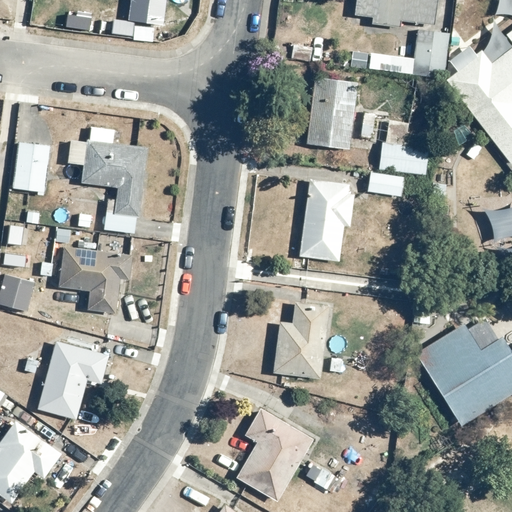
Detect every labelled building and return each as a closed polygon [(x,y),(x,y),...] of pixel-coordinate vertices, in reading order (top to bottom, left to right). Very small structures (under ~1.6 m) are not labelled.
[(167,0),(130,0),(128,21),(164,26),(167,0)] [(438,0),(357,0),(356,15),(373,17),(372,24),(400,28),(401,21),(435,26),(438,0)] [(511,0),(498,0),(498,15),(511,16),(511,0)] [(482,51),(443,80),(511,170),(511,51),(493,66),(482,51)] [(314,77),(306,144),(349,149),(358,82),(314,77)] [(148,147),(87,139),(81,183),(118,188),(114,214),(139,217),(148,147)] [(375,169),(424,173),(426,145),(377,141),(375,169)] [(49,145),(18,143),(14,190),(45,192),(49,145)] [(424,173),(375,169),(369,169),(367,193),(422,197),(424,173)] [(349,184),(311,179),(300,257),(340,262),(345,226),(350,227),(354,195),(348,194),(349,184)] [(91,291),(88,310),(116,314),(121,279),(130,280),(134,255),(64,246),(59,287),(91,291)] [(34,281),(4,274),(0,292),(0,304),(27,311),(34,281)] [(280,321),(274,373),(320,379),(329,305),(295,300),(292,323),(280,321)] [(417,354),(462,426),(511,394),(511,351),(503,336),(481,350),(465,324),(417,354)] [(57,341),(38,409),(77,420),(88,381),(102,384),(110,355),(57,341)] [(315,439),(262,407),(245,435),(257,443),(237,478),(277,502),(315,439)] [(0,494),(12,503),(35,472),(43,479),(62,454),(16,421),(0,443),(0,494)] [(346,481),(315,462),(305,479),(335,498),(346,481)]
